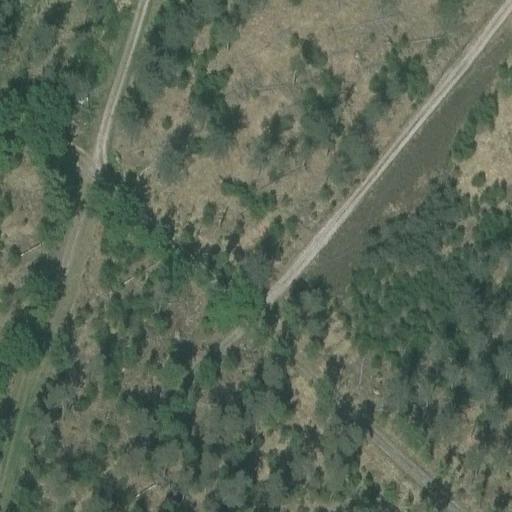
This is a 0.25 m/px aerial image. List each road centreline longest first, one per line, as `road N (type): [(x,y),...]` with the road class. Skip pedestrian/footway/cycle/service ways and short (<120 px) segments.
road 1 (track): [(511,6),(254,321),(67,511)]
road 2 (track): [(0,112),(254,321),(456,511)]
road 3 (track): [(127,0),(0,478)]
